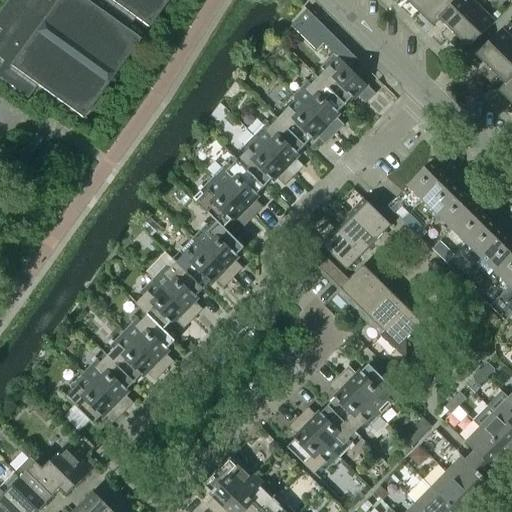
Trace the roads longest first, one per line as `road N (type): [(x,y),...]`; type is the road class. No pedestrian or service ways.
road 1 (residential): [(173,511),(337,338),(274,275)]
road 2 (residential): [(100,454),(269,294),(274,275)]
road 3 (residential): [(425,95),(331,0)]
road 4 (residential): [(274,275),(277,257),(347,178)]
road 5 (residential): [(511,179),(425,95)]
